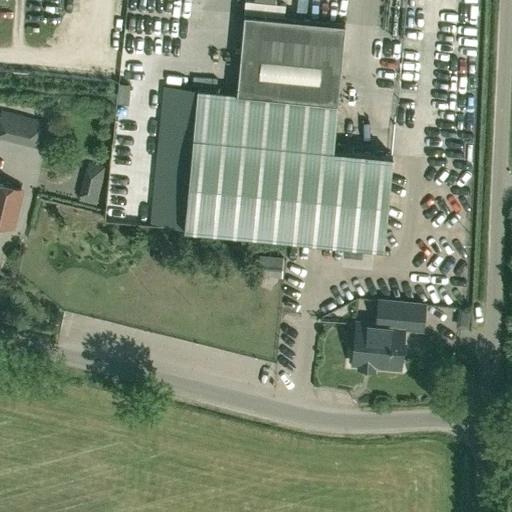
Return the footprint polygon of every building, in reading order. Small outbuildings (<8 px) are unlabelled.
[(196,88),(183,227),(383,246),(392,155),(332,149),(337,102),(314,99),(322,21),(242,13),(240,37),(241,37),(235,92),(196,88)] [(168,90),(168,101),(194,100),(193,88),(168,90)] [(0,138),(41,148),(47,123),(0,112),(0,138)] [(88,167),(86,166),(79,196),(80,196),(79,199),(96,203),(105,166),(89,162),(88,167)] [(0,222),(12,225),(22,188),(0,183),(0,222)] [(282,277),(284,255),(255,253),(254,275),(282,277)] [(402,367),(405,326),(423,327),(425,303),(380,299),(378,323),(357,321),(354,363),(402,367)]
